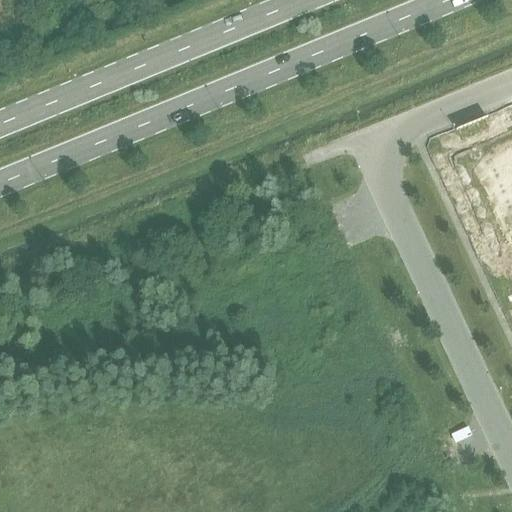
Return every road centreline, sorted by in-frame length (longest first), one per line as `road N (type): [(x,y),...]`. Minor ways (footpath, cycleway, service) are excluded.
road 1 (primary): [(0,183),(451,0)]
road 2 (unclassified): [(511,457),(383,182),(380,156)]
road 3 (primary): [(305,0),(0,124)]
road 4 (unclassified): [(511,84),(394,134),(380,156)]
